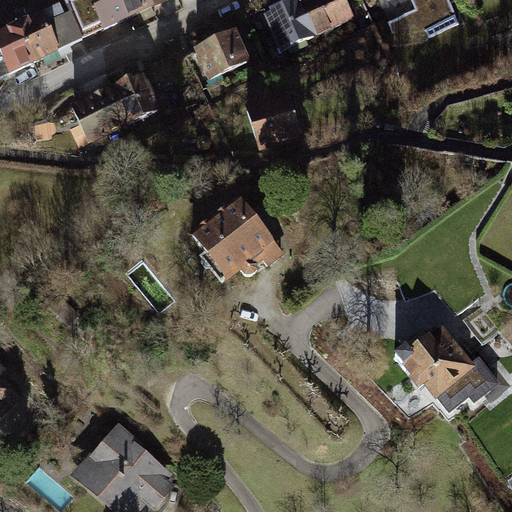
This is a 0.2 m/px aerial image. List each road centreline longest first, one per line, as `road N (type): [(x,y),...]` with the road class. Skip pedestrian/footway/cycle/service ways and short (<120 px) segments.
road 1 (residential): [(255,511),(179,401),(190,387),(205,389),(310,470),(339,473),(361,460),(376,442),(374,419),(301,347),(302,324),(344,300)]
road 2 (residential): [(0,101),(223,0)]
road 3 (track): [(511,77),(430,106),(409,141)]
